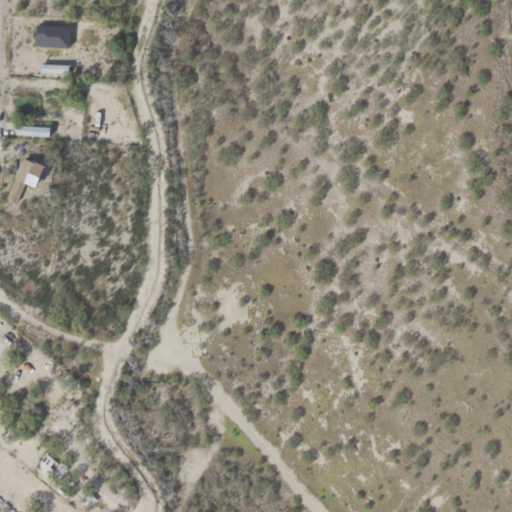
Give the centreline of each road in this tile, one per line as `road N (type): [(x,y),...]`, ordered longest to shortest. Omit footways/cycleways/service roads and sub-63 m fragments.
road 1 (residential): [(189,511),(220,452),(226,412),(209,305),(208,185),(178,81),(180,47),(208,0)]
road 2 (residential): [(0,293),(126,349)]
